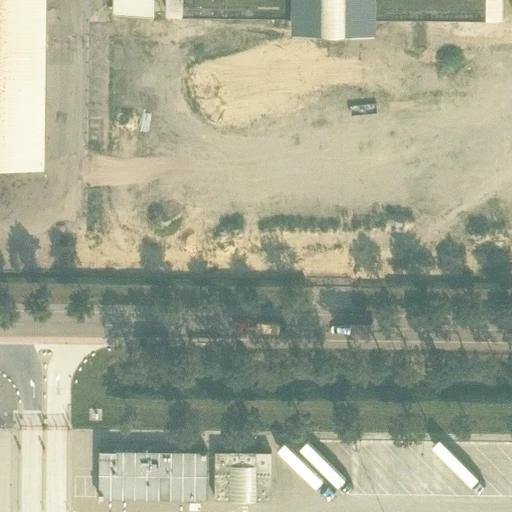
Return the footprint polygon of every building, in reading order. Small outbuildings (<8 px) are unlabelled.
[(0,0),(0,159),(41,160),(42,0),(0,0)] [(114,0),(114,10),(155,11),(154,0),(114,0)] [(166,0),(167,11),(294,13),(294,27),(376,28),(376,14),(501,15),(501,0),(166,0)] [(289,71),(317,76),(323,44),(295,39),(289,71)] [(384,82),(384,41),(360,41),(360,82),(384,82)] [(354,80),(354,69),(330,68),(330,80),(354,80)] [(206,498),(206,450),(98,448),(98,497),(206,498)] [(272,450),(216,449),(215,498),(271,499),(272,450)]
